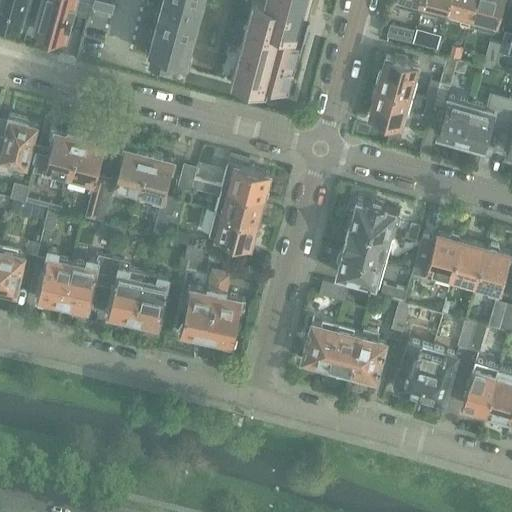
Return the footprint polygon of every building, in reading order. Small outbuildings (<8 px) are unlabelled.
[(0,0),(0,21),(12,25),(13,21),(14,21),(21,23),(25,7),(30,9),(32,0),(0,0)] [(37,25),(35,31),(58,37),(59,33),(65,35),(66,33),(70,18),(71,18),(72,14),(72,12),(73,12),(74,6),(78,7),(89,10),(87,16),(88,16),(92,0),(40,0),(40,1),(39,4),(43,5),(37,25)] [(163,0),(151,46),(154,47),(151,56),(171,62),(185,65),(185,66),(186,66),(187,66),(188,65),(189,65),(190,64),(191,64),(191,63),(191,62),(192,61),(192,60),(191,59),(191,58),(191,57),(190,57),(189,56),(188,55),(202,0),(264,0),(263,0),(253,0),(232,79),(267,89),(269,83),(289,89),(303,35),(309,15),(312,0),(163,0)] [(424,0),(424,2),(447,9),(449,0),(424,0)] [(449,0),(447,9),(471,15),(475,0),(449,0)] [(475,0),(471,15),(496,22),(502,0),(475,0)] [(387,35),(413,41),(416,31),(391,24),(387,35)] [(501,43),(499,50),(509,53),(511,42),(511,41),(511,32),(504,31),(501,43)] [(494,69),(499,50),(501,43),(489,40),(482,66),(494,69)] [(375,84),(412,94),(417,77),(413,76),(417,63),(409,60),(410,59),(405,58),(406,55),(399,53),(398,57),(386,54),(382,70),(379,69),(375,84)] [(412,94),(375,84),(371,98),(374,98),(370,114),(377,116),(377,117),(381,119),(380,121),(388,123),(388,121),(392,122),(392,120),(400,123),(404,109),(408,110),(412,94)] [(447,139),(460,143),(471,101),(448,95),(446,103),(444,102),(438,125),(440,125),(437,133),(448,136),(447,139)] [(424,114),(433,116),(437,100),(428,98),(424,114)] [(471,101),(460,143),(473,146),(473,144),(484,147),(486,139),(487,139),(496,108),(471,101)] [(27,164),(32,142),(38,123),(28,120),(29,118),(10,113),(8,119),(0,116),(0,162),(1,157),(27,164)] [(46,172),(69,178),(81,135),(80,135),(78,130),(69,128),(66,131),(56,129),(51,146),(40,143),(32,173),(44,176),(46,172)] [(82,136),(81,135),(69,178),(94,185),(86,215),(96,218),(107,177),(97,175),(106,142),(96,139),(94,135),(85,132),(82,136)] [(107,177),(96,218),(107,221),(115,191),(123,193),(125,187),(139,191),(150,152),(149,151),(147,149),(138,146),(135,148),(125,145),(116,180),(107,177)] [(150,152),(139,191),(154,194),(153,201),(161,203),(152,233),(164,237),(168,219),(178,222),(184,201),(165,196),(175,158),(164,156),(162,153),(154,150),(151,152),(150,152)] [(231,152),(222,185),(264,197),(264,195),(267,192),(269,187),(268,182),(270,172),(247,166),(250,156),(231,152)] [(178,187),(188,189),(192,187),(194,178),(197,167),(184,163),(178,187)] [(215,210),(257,221),(264,197),(222,185),(194,178),(192,187),(219,195),(215,210)] [(48,205),(21,198),(16,197),(13,211),(46,218),(48,207),(48,205)] [(350,222),(392,233),(399,208),(386,205),(386,203),(367,198),(367,200),(357,197),(353,208),(350,210),(348,217),(350,221),(350,222)] [(45,219),(44,226),(45,226),(54,229),(59,209),(48,207),(46,218),(45,219)] [(257,221),(215,210),(209,234),(251,245),(254,234),(257,231),(258,226),(257,221)] [(102,222),(100,232),(115,236),(117,226),(102,222)] [(392,233),(350,222),(343,248),(385,260),(392,233)] [(47,301),(62,305),(63,304),(73,260),(57,257),(59,250),(51,248),(56,229),(54,229),(45,226),(39,255),(47,256),(45,269),(43,269),(36,298),(47,300),(47,301)] [(117,226),(115,236),(122,237),(126,235),(127,228),(117,226)] [(405,237),(419,241),(421,232),(407,228),(405,237)] [(176,239),(189,243),(192,234),(178,230),(176,239)] [(451,276),(462,238),(460,237),(459,234),(452,232),(449,234),(437,231),(435,238),(424,234),(413,272),(435,278),(437,272),(451,276)] [(485,244),(462,238),(451,276),(451,278),(474,285),(475,283),(485,244)] [(485,244),(475,283),(490,287),(488,293),(498,295),(510,251),(499,248),(498,244),(491,242),(488,245),(485,244)] [(2,246),(0,254),(0,290),(3,291),(7,290),(17,292),(21,279),(22,280),(25,265),(24,265),(26,252),(2,246)] [(385,260),(343,248),(342,249),(339,251),(337,259),(339,262),(336,272),(378,284),(385,260)] [(73,260),(63,304),(89,310),(96,281),(104,283),(110,256),(100,254),(98,259),(89,257),(87,263),(73,260)] [(113,285),(107,314),(133,320),(143,276),(128,273),(130,267),(122,265),(123,259),(110,256),(104,283),(113,285)] [(192,334),(206,337),(222,269),(212,266),(207,289),(187,285),(185,295),(188,295),(183,322),(180,326),(181,331),(185,334),(192,334)] [(222,269),(206,337),(223,340),(228,343),(233,343),(236,339),(234,332),(240,306),(244,307),(246,298),(227,294),(228,289),(232,271),(222,269)] [(133,320),(132,321),(149,325),(149,324),(159,326),(166,297),(164,296),(169,276),(159,273),(158,280),(143,276),(133,320)] [(318,293),(344,300),(348,286),(322,279),(318,293)] [(382,294),(405,301),(409,289),(385,283),(382,294)] [(491,319),(501,322),(507,301),(496,299),(491,319)] [(393,327),(404,330),(411,304),(400,300),(393,327)] [(511,302),(507,301),(501,322),(499,328),(511,331),(511,328),(511,302)] [(313,366),(325,369),(337,326),(312,320),(309,329),(308,329),(307,332),(306,331),(303,346),(303,348),(304,349),(301,358),(310,361),(313,366)] [(459,342),(470,345),(476,323),(465,320),(459,342)] [(471,343),(481,346),(488,323),(478,320),(471,343)] [(341,372),(350,375),(362,333),(337,326),(325,369),(334,371),(337,374),(341,372)] [(362,333),(350,375),(362,378),(368,375),(376,378),(379,369),(379,366),(380,367),(384,352),(383,351),(384,349),(383,349),(386,339),(362,333)] [(435,398),(445,401),(451,380),(448,379),(456,353),(410,340),(403,366),(401,366),(395,385),(404,388),(403,391),(435,400),(435,398)] [(462,404),(487,411),(500,365),(476,358),(462,404)] [(511,369),(500,365),(487,411),(486,415),(508,421),(509,418),(511,406),(511,369)]
